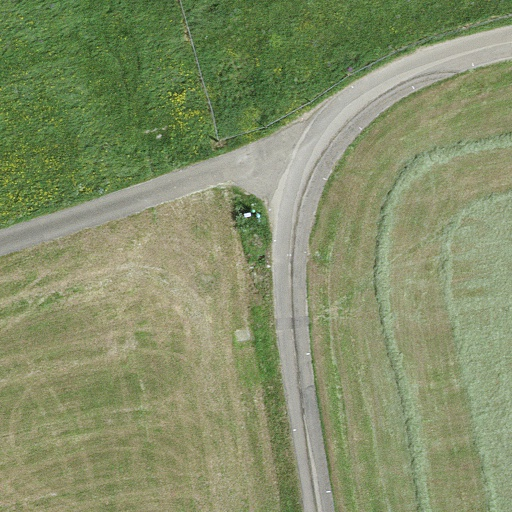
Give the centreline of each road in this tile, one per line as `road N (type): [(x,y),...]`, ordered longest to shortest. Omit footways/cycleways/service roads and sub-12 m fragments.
road 1 (residential): [(511,42),(411,70),(322,138),(291,192),(295,299),(326,511)]
road 2 (track): [(0,244),(322,138)]
